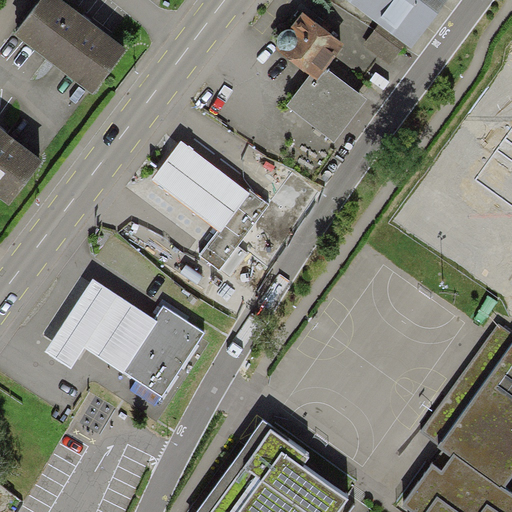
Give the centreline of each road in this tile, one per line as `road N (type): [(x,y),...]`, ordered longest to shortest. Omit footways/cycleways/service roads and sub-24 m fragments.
road 1 (residential): [(478,0),(244,334),(149,511)]
road 2 (primary): [(0,297),(227,0)]
